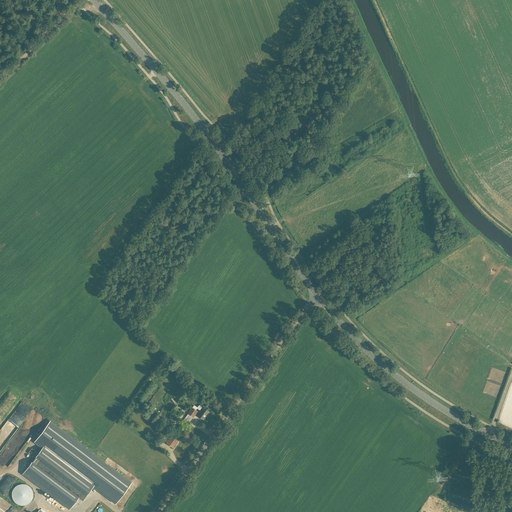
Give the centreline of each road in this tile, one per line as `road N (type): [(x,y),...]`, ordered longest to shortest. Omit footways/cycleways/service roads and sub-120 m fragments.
road 1 (secondary): [(317,296),(192,116),(91,0)]
road 2 (unclassified): [(152,511),(309,305)]
road 3 (secondary): [(511,445),(400,379),(317,296)]
